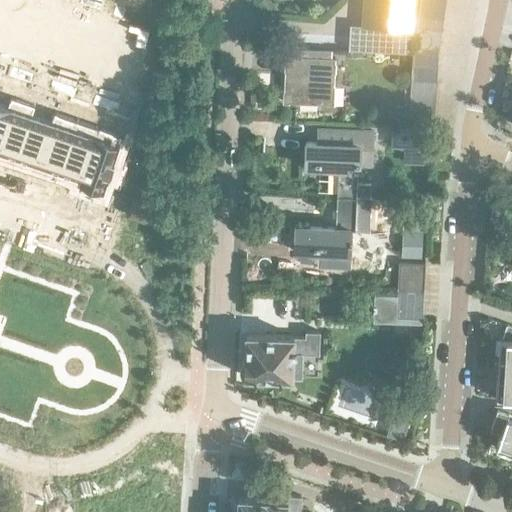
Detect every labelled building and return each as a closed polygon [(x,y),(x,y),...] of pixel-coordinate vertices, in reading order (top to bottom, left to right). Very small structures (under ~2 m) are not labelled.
[(101,0),(90,0),(89,6),(98,9),(101,0)] [(410,28),(411,0),(364,0),(363,25),(349,24),(348,49),(412,53),(414,28),(410,28)] [(418,14),(441,17),(443,5),(420,2),(418,14)] [(115,5),(112,14),(122,17),(125,8),(115,5)] [(417,27),(440,30),(441,17),(418,14),(417,27)] [(417,27),(415,39),(438,42),(440,30),(417,27)] [(413,52),(413,53),(436,54),(438,42),(415,39),(413,52)] [(331,49),(298,47),(297,64),(285,64),(283,100),(303,101),(303,100),(333,101),(335,58),(331,57),(331,49)] [(412,66),(436,67),(436,54),(413,53),(412,66)] [(9,65),(5,74),(17,79),(20,69),(9,65)] [(412,66),(411,78),(435,79),(436,67),(412,66)] [(20,69),(17,79),(29,83),(32,74),(20,69)] [(411,90),(435,92),(435,79),(411,78),(411,90)] [(52,80),(49,89),(61,93),(64,84),(52,80)] [(64,84),(61,93),(73,97),(76,88),(64,84)] [(434,104),(435,92),(411,90),(410,102),(434,104)] [(95,95),(92,104),(104,108),(107,99),(95,95)] [(0,103),(0,129),(11,97),(10,97),(7,106),(0,103)] [(11,97),(0,129),(0,148),(16,154),(33,104),(11,97)] [(107,99),(104,108),(116,112),(119,103),(107,99)] [(433,116),(434,104),(410,102),(409,114),(433,116)] [(33,104),(16,154),(38,161),(54,112),(53,111),(50,120),(31,114),(34,105),(33,104)] [(54,112),(38,161),(59,168),(76,119),(54,112)] [(76,119),(59,168),(80,175),(78,180),(79,180),(98,126),(76,119)] [(98,126),(79,180),(102,188),(120,134),(98,126)] [(338,168),(337,195),(356,195),(370,196),(370,182),(356,182),(357,164),(372,165),(374,128),(324,126),(324,142),(305,141),(304,166),(338,168)] [(431,131),(430,131),(424,131),(424,129),(390,128),(389,144),(405,145),(404,161),(422,162),(423,146),(431,146),(431,131)] [(354,229),(356,195),(337,195),(336,227),(294,226),(293,250),(350,252),(351,229),(354,229)] [(405,200),(404,213),(424,214),(425,201),(405,200)] [(426,215),(404,214),(402,252),(424,253),(426,215)] [(425,263),(423,263),(399,262),(398,276),(424,277),(425,263)] [(424,291),(424,277),(398,276),(398,290),(424,291)] [(424,291),(398,290),(397,303),(423,305),(424,291)] [(423,305),(397,303),(396,317),(422,319),(423,305)] [(511,325),(508,324),(502,339),(500,339),(496,398),(511,398),(511,325)] [(239,362),(239,364),(239,366),(239,367),(240,369),(241,370),(242,372),(243,373),(243,375),(273,376),(275,380),(283,380),(285,377),(292,377),(292,376),(302,376),(302,353),(318,353),(319,331),(305,331),(305,336),(294,336),(294,335),(245,333),(245,353),(244,353),(244,356),(242,357),(241,358),(240,359),(239,361),(239,362)] [(495,448),(511,454),(511,452),(511,411),(497,407),(490,427),(501,431),(495,448)] [(300,511),(301,495),(287,494),(287,499),(238,496),(237,511),(300,511)]
